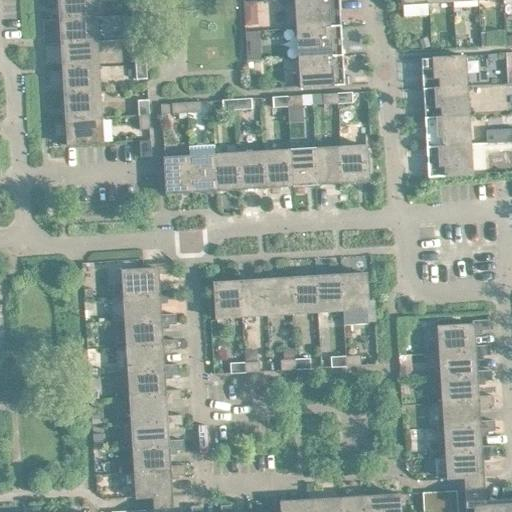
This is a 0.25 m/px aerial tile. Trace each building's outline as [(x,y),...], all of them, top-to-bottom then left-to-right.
[(60,0),(61,17),(97,14),(96,0),(60,0)] [(133,0),(134,12),(145,12),(143,0),(133,0)] [(297,0),(299,26),(343,23),(341,0),(297,0)] [(145,12),(134,12),(135,27),(145,26),(145,12)] [(61,17),(63,42),(98,40),(97,14),(61,17)] [(299,26),(301,55),(344,53),(343,23),(299,26)] [(261,29),(248,30),(248,38),(261,37),(261,29)] [(429,35),(421,38),(423,47),(431,44),(429,35)] [(63,42),(64,67),(100,65),(98,40),(63,42)] [(137,48),(137,62),(148,62),(147,47),(137,48)] [(344,53),(301,55),(302,85),(346,83),(344,53)] [(423,56),(424,86),(468,84),(466,54),(423,56)] [(148,62),(137,62),(138,77),(148,76),(148,62)] [(64,67),(66,92),(101,90),(100,65),(64,67)] [(424,86),(426,116),(470,113),(468,84),(424,86)] [(66,92),(67,117),(103,115),(101,90),(66,92)] [(354,90),(339,91),(340,101),(354,100),(354,90)] [(340,101),(339,91),(325,92),(325,102),(340,101)] [(303,93),(289,94),(289,104),(304,103),(303,93)] [(253,96),(238,97),(239,107),(254,106),(253,96)] [(239,107),(238,97),(224,98),(225,108),(239,107)] [(140,98),(140,113),(151,112),(150,98),(140,98)] [(203,99),(188,100),(189,110),(203,110),(203,99)] [(189,110),(188,100),(174,101),(174,111),(189,110)] [(151,112),(140,113),(141,127),(152,127),(151,112)] [(426,116),(428,145),(472,142),(470,113),(426,116)] [(103,115),(67,117),(69,143),(105,141),(103,115)] [(511,126),(502,127),(503,141),(511,139),(511,126)] [(141,139),(142,155),(153,154),(152,138),(141,139)] [(472,142),(428,145),(430,175),(474,172),(472,142)] [(368,143),(342,145),(344,180),(370,179),(368,143)] [(342,145),(317,146),(319,182),(344,180),(342,145)] [(317,146),(292,148),(294,183),(319,182),(317,146)] [(292,148),(267,149),(269,185),(294,183),(292,148)] [(267,149),(242,151),(244,186),(269,185),(267,149)] [(242,151),(217,152),(219,188),(244,186),(242,151)] [(217,152),(191,154),(194,190),(219,188),(217,152)] [(194,190),(191,154),(166,155),(168,191),(194,190)] [(123,268),(125,294),(160,292),(160,287),(159,272),(174,271),(174,260),(158,261),(158,266),(123,268)] [(368,271),(342,273),(344,308),(370,306),(368,271)] [(342,273),(317,274),(319,310),(344,308),(342,273)] [(317,274),(291,276),(294,311),(319,310),(317,274)] [(291,276),(266,277),(269,313),(294,311),(291,276)] [(266,277),(241,279),(243,314),(269,313),(266,277)] [(243,314),(241,279),(215,280),(217,316),(243,314)] [(94,287),(86,287),(86,295),(94,295),(94,287)] [(125,294),(126,319),(162,317),(162,313),(161,298),(176,297),(175,287),(160,287),(160,292),(125,294)] [(126,319),(128,344),(164,342),(163,338),(162,323),(178,322),(177,312),(162,313),(162,317),(126,319)] [(439,324),(441,350),(476,348),(476,344),(475,329),(490,328),(490,318),(474,318),(474,322),(439,324)] [(128,344),(130,369),(165,367),(165,363),(164,348),(179,347),(179,337),(163,338),(164,342),(128,344)] [(441,350),(442,375),(478,373),(478,369),(477,354),(492,353),(491,343),(476,344),(476,348),(441,350)] [(254,347),(245,348),(246,360),(259,359),(258,351),(254,347)] [(295,347),(285,348),(286,357),(296,357),(295,347)] [(361,353),(347,354),(347,364),(362,363),(361,353)] [(347,364),(347,354),(332,355),(333,365),(347,364)] [(311,356),(297,357),(297,367),(312,366),(311,356)] [(297,367),(297,357),(296,357),(286,357),(282,358),(283,368),(297,367)] [(259,359),(246,360),(247,370),(261,369),(261,359),(259,359)] [(247,370),(246,360),(232,361),(232,371),(247,370)] [(130,369),(131,394),(167,392),(166,388),(166,373),(181,372),(180,362),(165,363),(165,367),(130,369)] [(412,364),(402,364),(402,375),(413,375),(412,364)] [(442,375),(444,400),(479,398),(479,394),(478,379),(493,378),(493,368),(478,369),(478,373),(442,375)] [(131,394),(133,420),(168,417),(168,413),(167,398),(182,398),(182,387),(166,388),(167,392),(131,394)] [(444,400),(445,426),(481,423),(481,419),(480,404),(495,403),(494,393),(479,394),(479,398),(444,400)] [(106,412),(93,412),(94,422),(106,422),(106,412)] [(133,420),(134,445),(170,442),(170,438),(169,424),(184,423),(183,412),(168,413),(168,417),(133,420)] [(445,426),(447,451),(483,449),(482,444),(481,430),(496,429),(496,418),(481,419),(481,423),(445,426)] [(104,431),(94,432),(95,447),(105,446),(104,431)] [(134,445),(136,470),(171,468),(171,464),(170,449),(186,448),(185,437),(170,438),(170,442),(134,445)] [(483,449),(447,451),(449,477),(484,475),(483,455),(498,454),(497,443),(482,444),(483,449)] [(171,468),(136,470),(138,496),(173,494),(172,474),(187,473),(186,463),(171,464),(171,468)] [(511,511),(511,485),(504,486),(505,502),(486,504),(485,487),(466,488),(467,511),(511,511)] [(458,511),(457,488),(424,490),(425,511),(458,511)] [(401,511),(401,492),(370,494),(371,511),(401,511)] [(371,511),(370,494),(341,496),(341,511),(371,511)] [(341,511),(341,496),(311,498),(312,511),(341,511)] [(302,498),(282,500),(282,511),(312,511),(311,498),(302,498)] [(262,511),(262,501),(252,502),(252,511),(233,511),(233,503),(222,503),(222,511),(203,511),(203,505),(193,505),(193,511),(174,511),(174,506),(155,507),(155,511),(262,511)]
